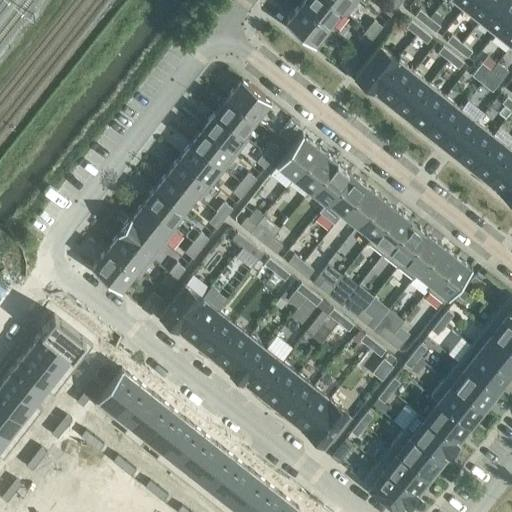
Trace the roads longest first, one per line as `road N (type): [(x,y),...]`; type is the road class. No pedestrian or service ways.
road 1 (residential): [(370,511),(59,253)]
road 2 (residential): [(220,38),(511,268)]
road 3 (residential): [(59,253),(66,231),(220,38)]
